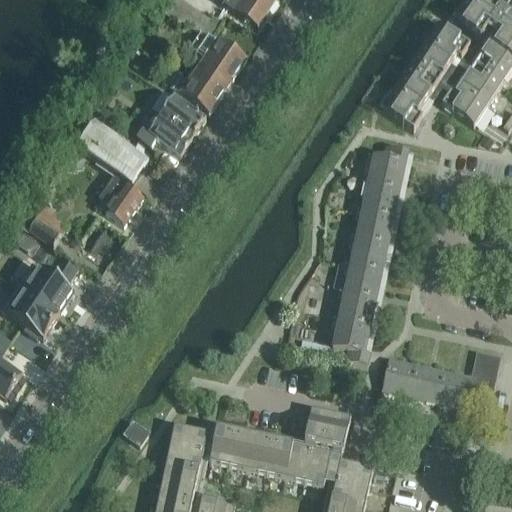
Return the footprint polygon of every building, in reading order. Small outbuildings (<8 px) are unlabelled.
[(277,6),(268,0),(231,0),(224,11),(258,34),(277,6)] [(455,104),(450,101),(442,113),(474,134),(511,75),(511,5),(503,0),(472,0),(453,30),(480,48),(492,30),(500,36),(455,104)] [(163,17),(195,37),(206,40),(211,43),(222,26),(214,21),(212,24),(174,1),(163,17)] [(438,32),(382,117),(413,138),(423,124),(418,121),(456,64),(461,67),(470,53),(438,32)] [(199,39),(193,48),(196,50),(201,53),(196,59),(200,61),(204,64),(198,73),(228,93),(247,65),(217,45),(216,46),(211,43),(206,40),(195,37),(199,39)] [(144,80),(158,60),(146,53),(133,72),(144,80)] [(178,87),(171,96),(179,101),(210,122),(228,93),(198,73),(186,92),(181,89),(178,87)] [(142,136),(136,145),(150,154),(155,146),(181,163),(206,125),(174,103),(174,104),(165,98),(143,129),(149,133),(145,139),(142,136)] [(508,138),(511,131),(511,119),(502,134),(508,138)] [(132,191),(148,167),(94,131),(79,155),(132,191)] [(486,141),(482,147),(490,153),(494,146),(486,141)] [(69,154),(59,169),(69,175),(81,173),(86,165),(69,154)] [(349,357),(347,369),(368,374),(371,362),(366,361),(374,324),(379,325),(381,316),(382,309),(377,308),(385,271),(390,272),(394,257),(389,255),(397,218),(402,219),(404,211),(405,204),(400,203),(409,160),(387,155),(385,166),(374,163),(354,257),(351,268),(333,354),(349,357)] [(107,216),(105,220),(124,233),(144,203),(114,183),(99,205),(108,211),(105,215),(107,216)] [(39,223),(27,240),(50,255),(62,239),(39,223)] [(17,235),(12,243),(17,247),(22,239),(17,235)] [(70,268),(61,282),(71,288),(80,275),(70,268)] [(40,275),(25,299),(59,322),(75,299),(40,275)] [(25,299),(8,323),(43,346),(59,322),(25,299)] [(0,340),(0,360),(3,362),(12,348),(0,340)] [(446,378),(440,410),(465,416),(467,410),(490,416),(501,363),(477,358),(471,384),(446,378)] [(0,364),(0,401),(6,406),(23,380),(0,364)] [(383,398),(411,404),(418,372),(390,366),(383,398)] [(418,372),(411,404),(440,410),(446,378),(418,372)] [(305,449),(324,453),(331,421),(311,417),(305,449)] [(331,421),(324,453),(344,458),(351,425),(331,421)] [(132,427),(123,441),(141,454),(150,439),(132,427)] [(157,511),(191,511),(207,441),(174,434),(157,511)] [(216,437),(210,470),(324,494),(330,462),(216,437)] [(341,469),(331,511),(365,511),(373,476),(341,469)]
